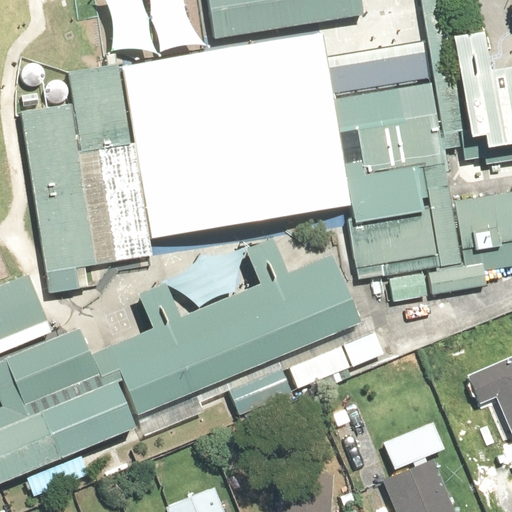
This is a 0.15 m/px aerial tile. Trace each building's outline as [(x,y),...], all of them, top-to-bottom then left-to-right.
[(350,0),(210,0),(216,40),(354,23),(350,0)] [(323,32),(127,64),(155,232),(351,200),(333,83),(323,32)] [(130,139),(117,58),(71,65),(83,147),(130,139)] [(511,59),(457,69),(470,154),(511,146),(511,59)] [(433,67),(333,83),(351,200),(365,287),(511,263),(511,187),(453,197),(433,67)] [(71,95),(23,102),(52,288),(87,283),(84,267),(98,265),(71,95)] [(316,253),(94,349),(101,365),(125,421),(348,324),(316,253)] [(31,274),(0,286),(0,332),(48,313),(31,274)] [(0,395),(5,407),(0,409),(0,474),(125,421),(101,365),(94,349),(82,321),(0,355),(0,395)] [(511,353),(468,373),(480,400),(497,393),(511,426),(511,353)] [(432,416),(382,437),(394,465),(443,443),(432,416)] [(457,511),(433,454),(379,476),(393,511),(457,511)] [(328,511),(330,473),(274,470),(271,511),(328,511)] [(222,511),(212,486),(163,506),(165,511),(222,511)]
